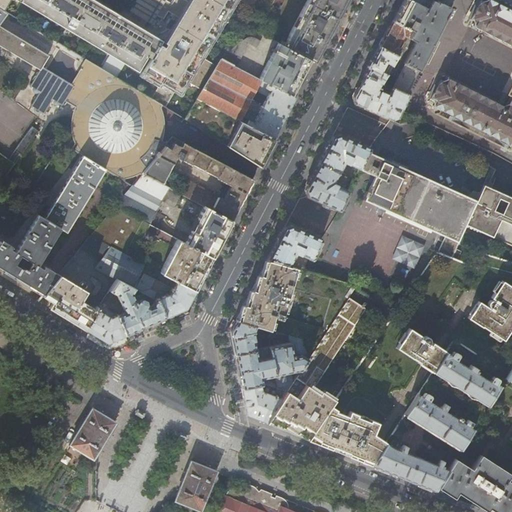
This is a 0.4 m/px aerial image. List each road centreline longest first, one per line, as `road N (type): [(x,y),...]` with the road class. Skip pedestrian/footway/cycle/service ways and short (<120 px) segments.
road 1 (residential): [(202,330),(374,0)]
road 2 (residential): [(218,422),(441,511)]
road 3 (residential): [(0,297),(118,370)]
